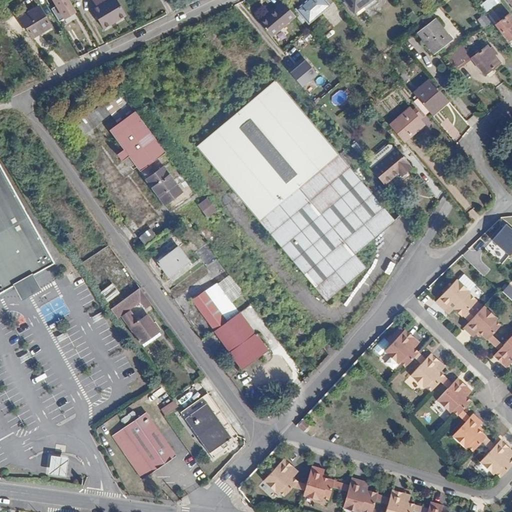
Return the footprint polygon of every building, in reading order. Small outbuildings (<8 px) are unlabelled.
[(51,9),(59,22),(76,12),(68,0),(51,0),(56,6),(51,9)] [(91,0),(94,4),(90,7),(102,26),(125,12),(117,0),(91,0)] [(306,0),(291,13),(292,15),(296,19),(303,26),(307,23),(308,24),(329,6),(323,0),(306,0)] [(344,0),(354,12),(369,0),(344,0)] [(499,0),(485,0),(479,6),(485,13),(500,1),(499,0)] [(278,10),(261,25),(273,39),(290,24),(287,20),(292,15),(291,13),(283,4),(277,9),(278,10)] [(19,18),(31,37),(49,26),(37,6),(19,18)] [(407,16),(412,22),(416,18),(412,12),(407,16)] [(495,24),(508,40),(511,36),(511,16),(509,13),(495,24)] [(287,20),(290,24),(296,19),(292,15),(287,20)] [(486,28),(491,22),(483,15),(478,21),(486,28)] [(434,19),(418,31),(433,54),(450,41),(434,19)] [(456,50),(445,57),(456,71),(471,60),(460,45),(455,49),(456,50)] [(486,46),(471,57),(484,74),(499,63),(494,55),(496,53),(492,48),(489,50),(486,46)] [(320,71),(307,59),(295,71),(308,83),(320,71)] [(195,145),(232,189),(323,297),(325,300),(356,273),(366,264),(355,251),(358,249),(372,236),(378,231),(393,218),(286,92),(274,79),(258,92),(253,97),(227,118),(214,130),(195,145)] [(421,86),(440,108),(448,101),(430,79),(421,86)] [(416,97),(427,109),(432,115),(440,108),(421,86),(413,94),(416,97)] [(111,114),(118,124),(131,114),(116,93),(73,125),(82,136),(111,114)] [(413,100),(423,112),(427,109),(416,97),(413,100)] [(389,127),(404,143),(424,125),(410,109),(389,127)] [(118,124),(109,130),(124,150),(137,166),(140,171),(156,158),(164,152),(134,112),(131,114),(118,124)] [(383,157),(371,167),(385,183),(399,171),(402,174),(411,166),(408,162),(409,161),(396,146),(394,147),(391,143),(387,143),(378,151),(383,157)] [(117,155),(122,161),(133,169),(137,166),(124,150),(117,155)] [(378,151),(366,161),(371,167),(383,157),(378,151)] [(180,209),(193,200),(191,197),(196,193),(164,152),(156,158),(140,171),(171,212),(177,207),(180,209)] [(30,276),(54,263),(0,165),(0,292),(16,284),(22,295),(36,287),(30,276)] [(212,199),(201,207),(204,212),(215,203),(212,199)] [(204,212),(209,220),(221,212),(215,203),(204,212)] [(160,221),(139,237),(145,245),(166,229),(160,221)] [(511,247),(511,225),(501,239),(511,247)] [(195,252),(206,267),(218,259),(207,243),(195,252)] [(178,246),(157,262),(169,276),(190,262),(178,246)] [(205,292),(227,322),(240,313),(232,301),(243,292),(229,274),(226,276),(205,292)] [(511,335),(504,344),(492,334),(501,325),(496,320),(497,318),(484,305),(474,316),(468,310),(477,300),(469,292),(470,291),(458,279),(436,301),(445,310),(450,305),(454,309),(462,316),(463,315),(470,321),(464,327),(474,336),(477,333),(479,331),(483,335),(487,339),(488,338),(499,349),(494,355),(504,364),(509,359),(511,362),(511,335)] [(110,302),(121,292),(113,282),(101,292),(110,302)] [(125,297),(110,308),(115,315),(133,302),(135,304),(139,301),(144,308),(150,304),(138,287),(125,297)] [(191,302),(214,332),(227,322),(205,292),(205,291),(191,302)] [(250,318),(256,314),(251,305),(244,309),(250,318)] [(445,310),(449,314),(454,309),(450,305),(445,310)] [(122,316),(140,343),(141,343),(143,346),(146,344),(144,341),(157,331),(146,315),(141,318),(139,315),(135,318),(130,311),(122,316)] [(214,332),(242,369),(268,350),(240,313),(227,322),(214,332)] [(315,335),(321,343),(329,337),(323,329),(315,335)] [(421,364),(411,374),(425,388),(427,386),(431,390),(440,381),(448,388),(438,399),(451,412),(453,411),(458,415),(459,415),(466,422),(460,428),(477,447),(482,442),(488,449),(491,450),(486,455),(499,462),(492,474),(493,475),(495,473),(500,477),(511,464),(511,460),(509,458),(505,454),(510,449),(501,440),(495,446),(485,437),(486,436),(482,432),(478,428),(480,426),(483,423),(473,414),(470,417),(463,410),(471,401),(466,396),(462,392),(468,387),(458,378),(452,384),(445,377),(445,376),(440,371),(436,367),(441,362),(431,353),(425,359),(418,351),(414,347),(410,343),(415,338),(405,329),(388,348),(406,365),(415,357),(421,362),(421,364)] [(157,331),(144,341),(146,344),(160,335),(157,331)] [(415,338),(410,343),(414,347),(419,342),(415,338)] [(385,351),(398,363),(400,362),(405,366),(406,365),(388,348),(385,351)] [(441,362),(436,367),(440,371),(445,366),(441,362)] [(468,387),(462,392),(466,396),(471,391),(468,387)] [(183,414),(214,461),(240,445),(237,441),(240,439),(211,395),(183,414)] [(176,400),(162,407),(165,415),(180,408),(176,400)] [(111,435),(141,479),(175,456),(145,412),(111,435)] [(298,427),(306,434),(311,428),(304,421),(298,427)] [(453,435),(466,448),(468,446),(473,451),(477,447),(460,428),(453,435)] [(480,461),(492,474),(499,462),(486,455),(480,461)] [(72,460),(53,457),(52,466),(51,475),(70,477),(71,469),(72,460)] [(414,511),(442,511),(443,511),(444,507),(431,503),(429,510),(414,506),(415,505),(409,504),(403,502),(405,495),(392,491),(390,499),(378,495),(378,494),(368,491),(363,490),(365,483),(352,479),(350,487),(335,482),(335,481),(329,479),(323,478),(324,475),(325,471),(312,467),(307,485),(299,483),(290,473),(285,469),(290,464),(285,459),(264,480),(269,486),(277,494),(279,492),(284,496),(294,487),(305,490),(304,495),(322,500),(323,497),(330,499),(333,487),(348,492),(344,508),(358,511),(361,511),(363,511),(372,511),(376,501),(388,505),(386,511),(412,511),(413,511),(414,511)] [(290,464),(285,469),(290,473),(295,469),(290,464)]
